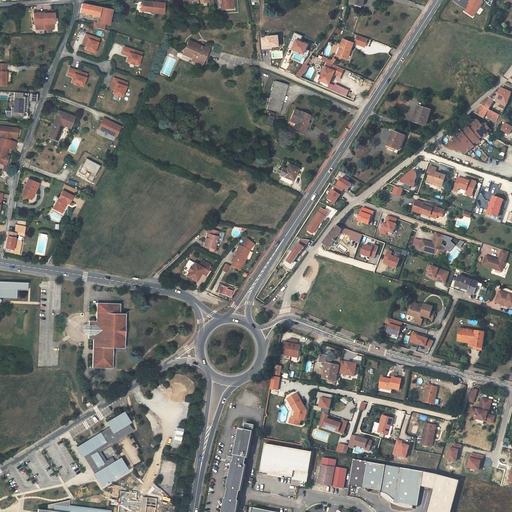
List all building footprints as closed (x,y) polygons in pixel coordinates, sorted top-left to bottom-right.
[(220,0),(221,9),(231,8),(230,0),(220,0)] [(471,4),(465,12),(473,17),(483,1),(481,0),(471,0),(470,3),(471,4)] [(164,4),(154,2),(153,4),(150,3),(150,2),(142,1),(141,6),(143,7),(143,11),(163,14),(164,4)] [(112,10),(81,4),(80,12),(81,12),(98,17),(97,22),(95,28),(105,30),(105,27),(104,27),(105,24),(109,25),(112,10)] [(35,24),(35,30),(44,30),(44,31),(52,31),(52,24),(54,24),(54,14),(43,14),(43,13),(33,13),(33,24),(35,24)] [(292,50),(293,48),(304,53),(308,44),(301,41),(303,36),(294,32),(288,48),(292,50)] [(97,38),(85,34),(83,42),(87,43),(86,46),(85,50),(94,53),(98,43),(96,42),(97,38)] [(267,36),(267,37),(261,38),(262,48),(272,47),(272,46),(276,46),(276,47),(280,47),(278,35),(267,36)] [(357,35),(354,43),(365,48),(368,39),(357,35)] [(351,51),(354,43),(343,39),(338,55),(347,58),(350,51),(351,51)] [(202,65),(208,50),(198,45),(197,47),(188,43),(183,54),(192,58),(191,60),(202,65)] [(137,51),(124,47),(122,54),(128,56),(126,62),(129,63),(129,64),(134,65),(134,64),(138,65),(141,56),(136,55),(137,51)] [(333,69),(335,65),(328,62),(320,80),(330,84),(334,74),(336,71),(333,69)] [(298,73),(296,76),(301,78),(309,67),(305,64),(298,73)] [(336,71),(334,74),(341,77),(345,69),(335,65),(333,69),(336,71)] [(82,72),(69,67),(67,75),(73,77),(71,82),(74,83),(74,84),(79,86),(79,85),(82,86),(86,77),(81,76),(82,72)] [(126,83),(114,78),(111,86),(115,87),(114,91),(113,94),(122,97),(126,87),(124,86),(126,83)] [(275,81),(269,99),(266,108),(279,112),(287,85),(275,81)] [(490,99),(494,101),(495,102),(500,104),(505,90),(501,88),(501,89),(499,93),(498,96),(496,96),(494,97),(492,96),(490,99)] [(511,93),(505,90),(500,104),(501,105),(502,102),(507,105),(511,93)] [(28,93),(14,92),(14,100),(15,100),(14,107),(11,107),(11,116),(23,117),(23,112),(27,112),(27,108),(28,108),(28,105),(27,105),(28,93)] [(37,93),(30,93),(29,101),(37,101),(37,93)] [(480,105),(481,106),(489,110),(494,101),(490,99),(488,98),(480,105)] [(489,110),(481,106),(475,113),(484,118),(486,116),(500,124),(502,121),(504,117),(489,110)] [(414,122),(422,126),(423,123),(427,125),(431,111),(419,107),(414,122)] [(307,122),(310,116),(295,109),(288,124),(293,127),(293,128),(304,133),(309,123),(307,122)] [(52,125),(48,137),(57,141),(61,129),(61,128),(62,125),(63,125),(70,128),(74,117),(58,111),(53,124),(54,124),(54,126),(52,125)] [(511,127),(507,125),(509,120),(504,117),(502,121),(505,123),(501,131),(509,135),(511,129),(511,127)] [(103,118),(98,128),(115,137),(120,127),(103,118)] [(477,131),(483,127),(478,121),(476,120),(471,125),(473,127),(471,130),(474,134),(477,131)] [(482,138),(483,139),(489,134),(488,133),(487,131),(489,129),(485,124),(483,127),(477,131),(482,138)] [(0,163),(6,165),(8,159),(5,158),(8,148),(9,148),(11,141),(10,140),(11,135),(17,136),(18,128),(0,126),(0,135),(2,136),(0,141),(0,163)] [(474,134),(471,130),(468,127),(465,130),(466,131),(464,133),(468,139),(471,137),(474,134)] [(405,137),(392,131),(386,147),(390,149),(390,150),(394,151),(395,149),(399,151),(405,137)] [(476,143),(477,144),(481,141),(480,140),(482,138),(477,131),(474,134),(471,137),(476,143)] [(457,139),(462,144),(465,142),(468,139),(464,133),(462,132),(459,135),(460,136),(457,139)] [(455,148),(456,150),(462,144),(457,139),(456,137),(450,143),(446,146),(448,148),(454,149),(455,148)] [(471,149),(475,146),(474,145),(476,143),(471,137),(468,139),(465,142),(471,149)] [(464,153),(466,154),(471,149),(465,142),(462,144),(456,150),(457,151),(460,152),(462,150),(464,153)] [(86,158),(79,172),(84,175),(87,171),(90,173),(87,179),(92,182),(100,165),(86,158)] [(283,176),(282,176),(280,180),(290,184),(292,181),(296,173),(294,172),(296,168),(288,164),(286,170),(283,176)] [(430,174),(427,182),(431,184),(432,182),(443,186),(446,177),(437,173),(436,175),(435,174),(435,173),(437,169),(430,166),(428,173),(430,174)] [(416,173),(414,171),(400,184),(415,188),(416,185),(415,185),(417,177),(416,173)] [(472,197),(477,182),(471,180),(470,181),(458,177),(454,189),(459,191),(459,188),(467,191),(466,194),(472,197)] [(24,188),(21,195),(30,199),(32,193),(35,194),(39,184),(28,179),(26,184),(24,188)] [(337,188),(344,192),(346,189),(349,192),(354,186),(343,179),(337,188)] [(401,196),(404,190),(395,187),(393,193),(401,196)] [(337,188),(331,197),(338,201),(342,196),(341,196),(344,192),(337,188)] [(53,208),(60,212),(65,202),(68,204),(73,196),(63,190),(53,208)] [(487,213),(498,217),(504,200),(493,197),(487,213)] [(424,203),(416,201),(413,211),(421,214),(422,213),(437,218),(438,215),(443,217),(445,211),(433,206),(433,205),(425,203),(424,203)] [(329,212),(322,208),(308,231),(313,234),(325,217),(326,217),(329,212)] [(369,224),(372,216),(374,212),(363,208),(358,220),(369,224)] [(396,224),(395,224),(397,219),(388,216),(387,221),(388,222),(387,225),(386,224),(384,223),(380,233),(387,235),(388,233),(393,234),(396,224)] [(16,225),(15,232),(24,233),(25,227),(16,225)] [(337,226),(323,244),(329,248),(342,231),(347,234),(350,230),(337,226)] [(219,232),(211,230),(209,239),(206,238),(204,246),(210,248),(209,251),(213,252),(214,250),(214,249),(219,232)] [(360,242),(362,235),(350,230),(347,234),(352,236),(351,239),(360,242)] [(8,232),(5,248),(12,250),(12,253),(19,254),(21,242),(15,239),(16,234),(16,233),(14,233),(8,232)] [(422,240),(419,250),(437,254),(438,253),(441,256),(446,249),(441,245),(442,239),(444,235),(436,233),(434,237),(433,240),(434,241),(434,243),(422,240)] [(453,239),(444,235),(442,239),(441,245),(446,249),(449,252),(455,244),(451,241),(453,239)] [(240,270),(240,271),(242,266),(243,266),(250,250),(255,245),(247,239),(241,247),(239,250),(238,250),(237,252),(234,258),(233,257),(231,261),(232,262),(230,266),(240,270)] [(292,265),(307,244),(301,241),(287,261),(292,265)] [(365,245),(362,253),(370,256),(370,257),(374,258),(378,247),(374,245),(373,248),(365,245)] [(485,256),(482,265),(501,272),(508,252),(502,250),(498,261),(495,260),(495,259),(485,256)] [(388,251),(383,263),(388,264),(387,265),(396,268),(399,259),(391,256),(392,252),(388,251)] [(206,275),(211,267),(202,261),(199,265),(195,263),(192,267),(191,266),(188,271),(189,272),(187,276),(197,282),(200,277),(199,277),(201,273),(201,274),(202,273),(206,275)] [(429,271),(428,276),(431,277),(434,278),(434,280),(445,284),(449,273),(431,266),(431,267),(429,271)] [(468,293),(474,295),(479,283),(461,276),(460,279),(458,278),(455,286),(468,291),(468,293)] [(0,298),(17,299),(17,290),(27,291),(28,283),(0,281),(0,303),(2,301),(0,299),(0,298)] [(218,293),(229,297),(232,288),(226,286),(226,287),(221,285),(221,284),(219,283),(216,290),(219,291),(218,293)] [(511,295),(499,291),(495,302),(506,306),(507,305),(510,306),(511,306),(511,295)] [(89,320),(89,325),(89,334),(89,338),(93,339),(93,350),(95,350),(95,354),(93,354),(93,367),(112,368),(113,348),(122,348),(124,345),(125,316),(123,314),(120,313),(120,304),(97,303),(96,321),(89,320)] [(415,322),(421,324),(423,319),(421,319),(422,316),(429,318),(431,311),(433,307),(425,305),(424,306),(413,303),(412,308),(411,308),(410,314),(417,316),(416,318),(415,322)] [(399,337),(403,323),(388,318),(384,324),(390,326),(388,334),(399,337)] [(485,333),(463,329),(461,339),(475,341),(474,347),(473,349),(482,350),(485,333)] [(430,349),(433,341),(428,339),(429,338),(418,335),(419,334),(413,332),(410,341),(418,344),(419,342),(422,343),(421,345),(430,349)] [(285,343),(283,355),(299,358),(301,346),(297,345),(298,341),(290,339),(289,343),(285,343)] [(475,341),(461,339),(459,339),(458,342),(470,344),(469,346),(474,347),(475,341)] [(328,357),(321,356),(320,362),(325,363),(323,378),(336,381),(339,366),(331,364),(331,362),(328,361),(328,357)] [(341,361),(339,373),(354,376),(357,364),(341,361)] [(272,376),(270,388),(278,390),(280,377),(272,376)] [(391,389),(399,390),(401,379),(393,378),(392,380),(381,378),(380,386),(391,389)] [(426,389),(424,402),(434,404),(435,398),(434,398),(435,396),(436,396),(438,387),(425,385),(424,389),(426,389)] [(287,398),(290,402),(299,397),(296,393),(287,398)] [(290,422),(300,425),(301,419),(305,420),(308,410),(305,409),(303,406),(305,405),(299,397),(290,402),(293,408),(296,412),(295,417),(291,416),(290,422)] [(322,398),(319,406),(328,408),(330,400),(322,398)] [(471,408),(470,415),(475,416),(475,418),(475,419),(476,419),(484,421),(490,422),(491,415),(487,414),(487,412),(489,412),(491,400),(482,398),(479,410),(471,408)] [(324,413),(322,420),(326,421),(325,426),(339,431),(340,428),(341,423),(327,418),(328,415),(324,413)] [(96,474),(103,487),(128,473),(120,460),(115,463),(113,459),(108,463),(101,451),(135,432),(131,425),(125,414),(109,423),(112,428),(110,430),(103,434),(103,433),(95,438),(79,447),(85,456),(86,456),(95,471),(97,469),(99,472),(96,474)] [(393,417),(383,415),(378,431),(387,434),(390,425),(391,425),(393,417)] [(238,438),(234,455),(248,458),(255,425),(241,422),(238,438)] [(435,425),(425,423),(421,445),(431,446),(432,438),(434,438),(435,430),(434,430),(435,425)] [(365,447),(364,449),(369,450),(372,440),(352,434),(348,446),(354,447),(354,444),(365,447)] [(403,440),(397,438),(393,452),(406,456),(409,444),(402,442),(403,440)] [(454,441),(453,447),(451,446),(448,458),(456,460),(458,453),(459,449),(460,449),(461,447),(462,443),(454,441)] [(260,471),(307,480),(312,451),(265,443),(260,471)] [(478,464),(479,460),(481,461),(481,458),(482,455),(470,452),(466,467),(477,469),(478,464)] [(234,455),(233,462),(247,464),(248,458),(234,455)] [(323,458),(319,484),(333,486),(344,488),(347,469),(335,467),(336,460),(323,458)] [(349,485),(363,488),(381,491),(381,493),(383,493),(384,493),(387,495),(389,496),(392,498),(394,501),(395,502),(417,506),(421,487),(424,472),(368,462),(353,460),(349,485)] [(228,488),(241,491),(243,480),(247,464),(233,462),(231,474),(228,488)] [(424,472),(421,487),(434,489),(428,511),(451,511),(459,481),(438,475),(424,472)] [(137,493),(120,492),(118,511),(155,511),(157,499),(140,496),(139,500),(136,500),(137,493)] [(236,511),(239,504),(239,501),(226,498),(223,511),(236,511)] [(111,511),(112,511),(97,510),(97,511),(72,508),(71,511),(68,511),(69,506),(70,500),(48,504),(47,510),(43,509),(42,511),(111,511)]
